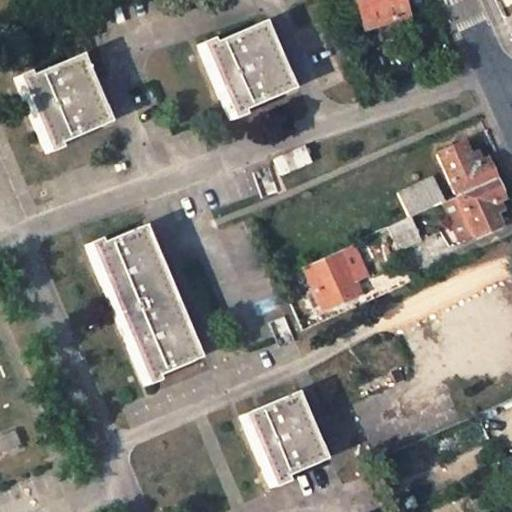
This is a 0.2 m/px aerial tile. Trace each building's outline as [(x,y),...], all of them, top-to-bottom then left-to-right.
[(353,0),(363,28),(378,23),(386,39),(410,30),(398,0),(353,0)] [(196,52),(223,116),(286,89),(257,26),(196,52)] [(410,64),(416,75),(438,66),(434,55),(410,64)] [(16,82),(43,147),(94,126),(66,62),(16,82)] [(434,154),(453,194),(489,178),(481,160),(469,164),(457,144),(434,154)] [(270,161),(275,174),(305,161),(299,147),(270,161)] [(396,192),(407,215),(436,202),(442,199),(431,176),(396,192)] [(499,199),(489,178),(453,194),(471,236),(495,225),(486,205),(499,199)] [(454,244),(471,236),(453,194),(442,199),(436,202),(454,244)] [(418,237),(407,215),(383,225),(393,248),(418,237)] [(86,250),(141,378),(194,356),(138,227),(86,250)] [(352,246),(338,252),(351,281),(365,276),(352,246)] [(351,281),(338,252),(304,267),(321,307),(355,291),(351,281)] [(431,312),(454,366),(511,342),(511,318),(498,285),(431,312)] [(235,415),(265,482),(319,459),(289,393),(235,415)] [(511,396),(492,405),(499,416),(511,410),(511,396)] [(0,432),(0,452),(20,450),(17,430),(0,432)]
